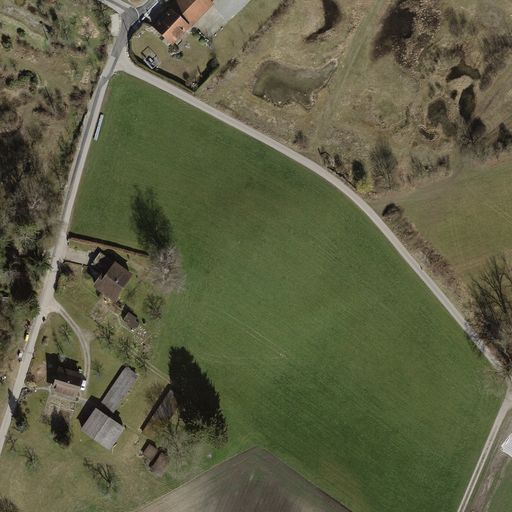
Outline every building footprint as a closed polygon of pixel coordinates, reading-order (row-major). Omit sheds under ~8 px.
[(175,0),(150,25),(172,47),(214,4),(210,0),(175,0)] [(134,274),(116,262),(100,288),(118,299),(134,274)] [(131,315),(126,323),(137,330),(142,323),(131,315)] [(54,393),(75,398),(81,375),(60,370),(54,393)] [(123,379),(99,414),(110,422),(135,387),(123,379)] [(170,390),(146,426),(160,435),(184,399),(170,390)] [(95,411),(82,429),(113,450),(126,433),(110,422),(99,414),(95,411)]
